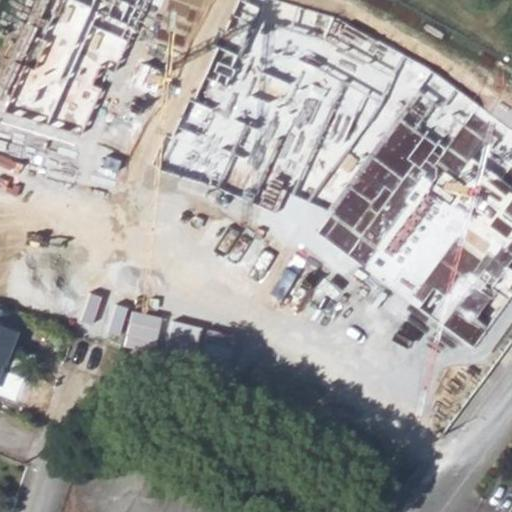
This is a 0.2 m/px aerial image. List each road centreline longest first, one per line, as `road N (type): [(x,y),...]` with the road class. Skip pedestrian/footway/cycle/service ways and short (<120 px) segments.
road 1 (residential): [(36,511),(93,347)]
road 2 (residential): [(429,511),(511,401)]
